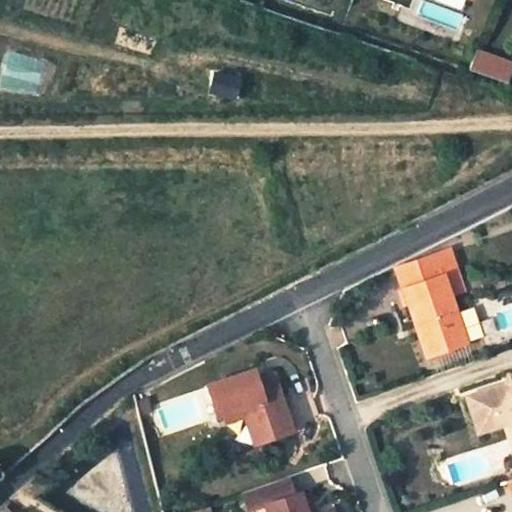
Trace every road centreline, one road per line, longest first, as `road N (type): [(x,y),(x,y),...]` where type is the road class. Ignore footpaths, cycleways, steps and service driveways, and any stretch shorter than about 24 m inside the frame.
road 1 (track): [(0,132),(511,127)]
road 2 (residential): [(0,493),(162,365),(303,296)]
road 3 (residential): [(303,296),(511,189)]
road 4 (residential): [(377,511),(303,296)]
